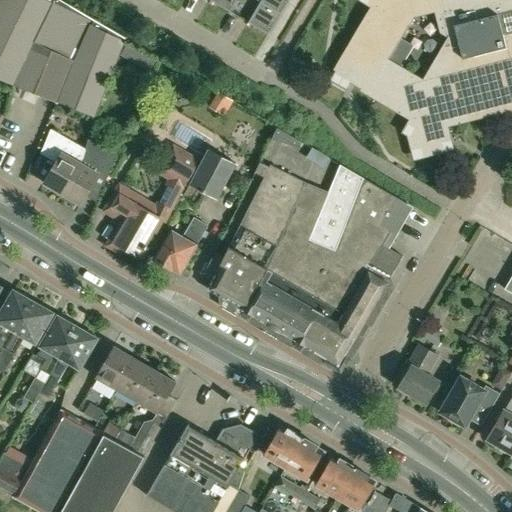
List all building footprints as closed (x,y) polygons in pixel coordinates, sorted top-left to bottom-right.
[(0,0),(0,78),(58,102),(59,101),(95,116),(126,38),(61,0),(0,0)] [(209,0),(230,12),(236,0),(209,0)] [(261,0),(248,23),(268,34),(288,0),(261,0)] [(355,85),(412,119),(404,132),(409,134),(415,158),(436,152),(433,142),(449,138),(446,125),(511,107),(511,0),(362,0),(373,6),(330,80),(346,89),(351,82),(355,85)] [(128,42),(121,54),(131,61),(139,48),(128,42)] [(272,138),(295,145),(299,140),(277,127),(272,138)] [(52,129),(43,149),(58,158),(44,183),(63,193),(80,163),(83,157),(85,149),(52,129)] [(81,204),(98,175),(100,176),(103,171),(108,174),(118,152),(109,147),(103,157),(85,146),(85,149),(83,157),(80,163),(63,193),(64,194),(62,198),(75,205),(77,202),(81,204)] [(138,204),(141,199),(120,186),(105,210),(126,222),(114,242),(138,256),(143,247),(145,248),(147,245),(145,244),(153,231),(158,233),(182,185),(184,186),(198,161),(174,146),(159,171),(171,178),(157,206),(158,206),(154,214),(138,204)] [(235,163),(209,149),(190,184),(217,198),(235,163)] [(270,164),(269,168),(260,163),(254,173),(263,178),(207,289),(339,365),(403,256),(383,244),(391,231),(393,232),(398,223),(396,221),(400,215),(405,217),(410,208),(406,205),(407,203),(340,164),(328,193),(305,183),(305,182),(270,164)] [(171,229),(154,258),(180,273),(197,244),(208,225),(194,217),(183,236),(171,229)] [(0,357),(33,302),(26,298),(27,295),(18,290),(17,293),(14,291),(0,315),(0,320),(8,325),(0,338),(0,357)] [(0,370),(3,373),(15,353),(25,335),(35,341),(51,313),(49,311),(50,309),(41,303),(40,306),(33,302),(0,357),(0,370)] [(49,376),(77,327),(70,323),(71,321),(62,316),(61,318),(58,317),(42,345),(40,344),(33,356),(44,363),(40,371),(49,376)] [(47,399),(59,379),(69,361),(79,366),(96,338),(93,337),(95,334),(85,329),(84,332),(77,327),(49,376),(44,384),(39,394),(47,399)] [(425,335),(433,341),(439,333),(431,327),(425,335)] [(438,381),(431,376),(427,374),(438,355),(419,344),(401,376),(404,378),(399,387),(426,402),(438,381)] [(117,389),(135,358),(114,346),(97,377),(117,389)] [(138,401),(155,369),(135,358),(117,389),(138,401)] [(176,381),(155,369),(138,401),(158,412),(168,395),(176,381)] [(463,424),(465,425),(478,403),(490,410),(499,394),(486,386),(484,390),(461,376),(441,411),(450,416),(451,421),(458,425),(463,424)] [(32,405),(33,404),(39,394),(44,384),(33,377),(21,398),(32,405)] [(36,416),(47,399),(39,395),(29,411),(36,416)] [(511,396),(497,421),(487,438),(488,439),(497,444),(498,448),(501,451),(504,452),(507,453),(511,452),(511,453),(511,452),(511,396)] [(104,411),(91,403),(84,414),(98,423),(104,411)] [(60,511),(105,432),(103,431),(61,408),(13,496),(41,511),(60,511)] [(159,413),(154,421),(148,423),(146,422),(137,438),(133,446),(138,449),(147,454),(168,418),(159,413)] [(103,431),(105,432),(115,438),(120,429),(108,422),(103,431)] [(235,486),(245,469),(264,436),(242,424),(224,428),(217,440),(188,424),(147,495),(176,511),(225,511),(238,489),(235,486)] [(287,467),(303,437),(288,428),(287,431),(280,427),(264,454),(287,467)] [(135,473),(144,456),(104,434),(95,451),(135,473)] [(307,479),(313,469),(323,452),(315,448),(317,445),(303,437),(287,467),(307,479)] [(125,490),(135,473),(95,451),(85,468),(125,490)] [(0,461),(0,486),(12,493),(27,467),(4,454),(0,461)] [(337,496),(355,467),(340,459),(338,461),(331,457),(316,484),(337,496)] [(345,501),(359,509),(375,482),(367,478),(369,475),(355,467),(337,496),(345,501)] [(116,507),(125,490),(85,468),(76,485),(116,507)] [(306,490),(282,476),(277,486),(300,500),(306,490)] [(84,511),(113,511),(116,507),(76,485),(66,502),(84,511)] [(238,489),(225,511),(241,511),(251,496),(238,489)] [(316,509),(322,500),(306,490),(300,500),(316,509)] [(385,497),(375,491),(374,491),(366,506),(377,511),(385,497)] [(427,511),(396,493),(389,505),(401,511),(427,511)] [(84,511),(66,502),(60,511),(84,511)]
